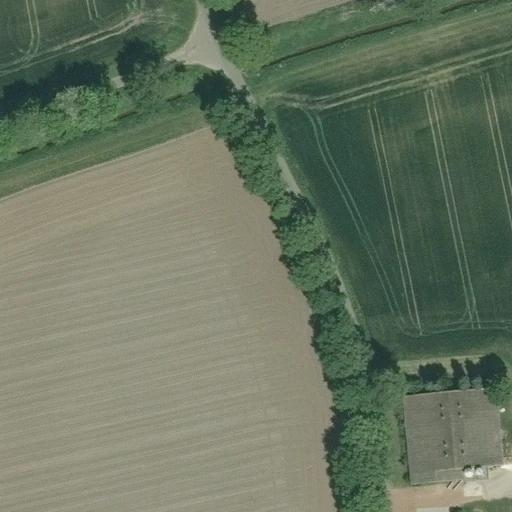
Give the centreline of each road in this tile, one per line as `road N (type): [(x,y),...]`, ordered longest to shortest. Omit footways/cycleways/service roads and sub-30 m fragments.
road 1 (unclassified): [(213,43),(356,350),(379,511)]
road 2 (residential): [(213,43),(0,122)]
